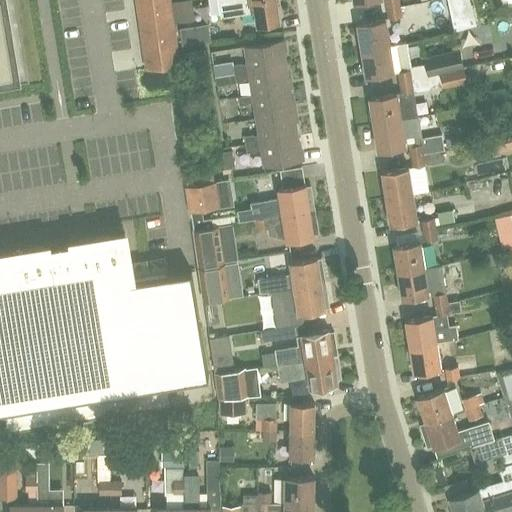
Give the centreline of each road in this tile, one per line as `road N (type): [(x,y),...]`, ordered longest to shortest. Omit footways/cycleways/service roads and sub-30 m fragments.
road 1 (residential): [(395,401),(321,0)]
road 2 (residential): [(330,511),(331,430),(339,416),(395,401)]
